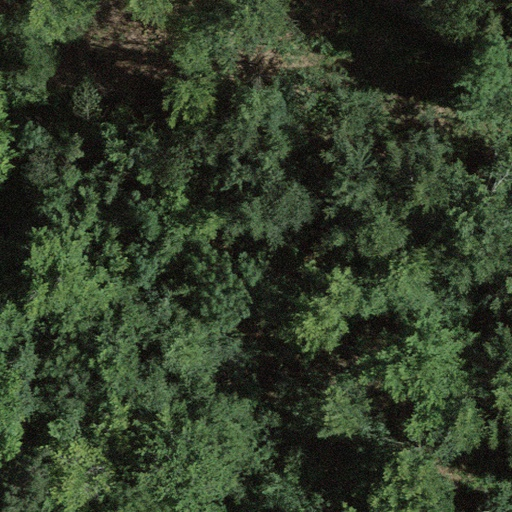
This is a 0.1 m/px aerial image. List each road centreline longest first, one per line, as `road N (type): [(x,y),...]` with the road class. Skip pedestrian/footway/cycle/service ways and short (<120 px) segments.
road 1 (track): [(0,337),(84,511)]
road 2 (track): [(400,0),(511,81)]
